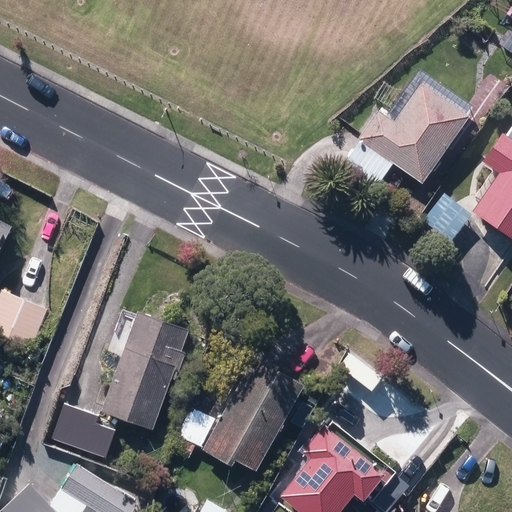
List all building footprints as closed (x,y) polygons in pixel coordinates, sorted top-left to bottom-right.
[(343,169),(375,191),(394,165),(423,185),(469,118),(466,115),(472,106),(419,70),(386,118),(377,112),(358,140),(361,142),(343,169)] [(511,148),(497,138),(478,165),(494,176),(469,213),(474,217),(473,218),(511,245),(511,148)] [(424,224),(452,244),(473,217),(444,196),(424,224)] [(0,255),(14,227),(0,220),(0,255)] [(0,296),(0,336),(30,350),(47,311),(2,292),(0,296)] [(102,413),(154,432),(172,380),(176,382),(179,373),(176,372),(177,366),(182,368),(187,355),(182,353),(190,331),(138,312),(102,413)] [(235,462),(256,473),(305,385),(255,358),(238,389),(235,388),(223,409),(226,411),(203,453),(232,469),(235,462)] [(51,441),(109,461),(119,431),(98,424),(100,417),(64,404),(51,441)] [(171,452),(190,461),(196,447),(202,450),(217,419),(191,407),(171,452)] [(281,499),(297,511),(340,511),(354,495),(364,503),(367,499),(382,511),(390,511),(410,487),(395,476),(397,472),(333,422),(327,429),(324,427),(312,443),(308,440),(302,448),(306,451),(304,453),(311,460),(281,499)] [(61,491),(94,511),(133,511),(139,503),(78,464),(61,491)] [(201,511),(229,511),(208,500),(201,511)]
